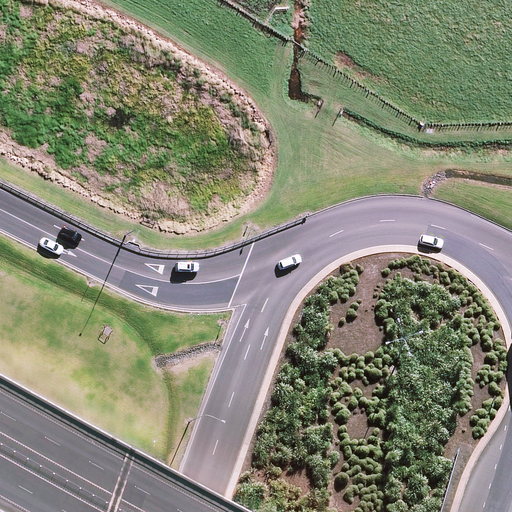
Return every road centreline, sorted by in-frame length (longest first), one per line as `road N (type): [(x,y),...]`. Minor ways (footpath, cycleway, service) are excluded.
road 1 (motorway): [(0,213),(145,280),(188,286),(297,258)]
road 2 (secondary): [(194,511),(265,302),(297,258)]
road 3 (motorway): [(0,416),(175,511)]
road 4 (secondary): [(297,258),(331,236),(398,220),(480,245)]
